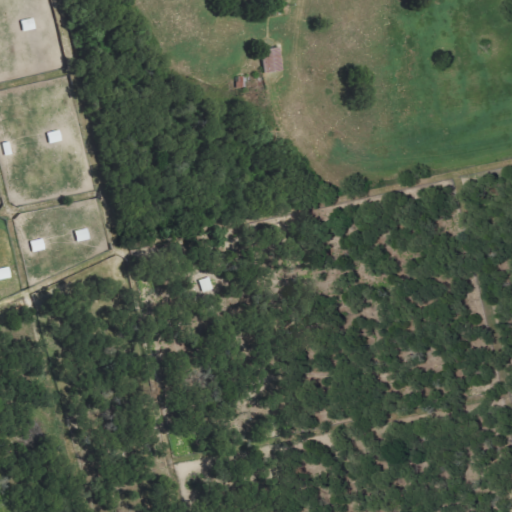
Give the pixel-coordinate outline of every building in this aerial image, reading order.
[(37,30),(35,19),(23,21),(24,31),(37,30)] [(63,141),(61,131),(49,133),(51,144),(63,141)] [(91,240),(89,229),(76,231),(79,242),(91,240)] [(46,250),(44,239),(32,242),(34,253),(46,250)] [(0,280),(12,279),(11,268),(0,269),(0,280)]
